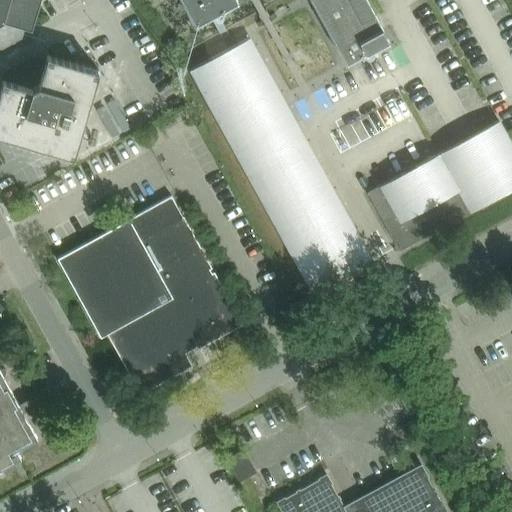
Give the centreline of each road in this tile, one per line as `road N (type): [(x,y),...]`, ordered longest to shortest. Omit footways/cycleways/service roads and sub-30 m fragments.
road 1 (residential): [(511,249),(121,460)]
road 2 (residential): [(0,239),(121,460)]
